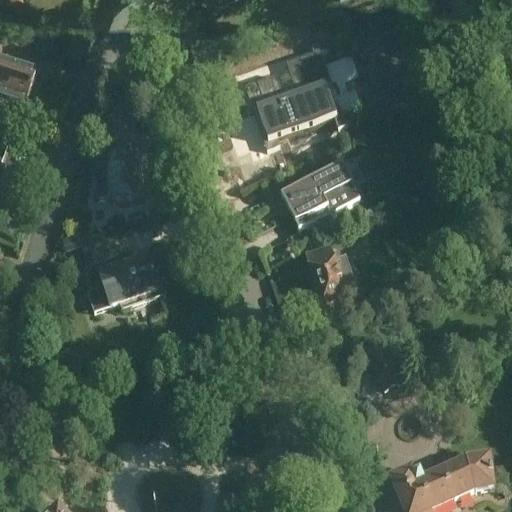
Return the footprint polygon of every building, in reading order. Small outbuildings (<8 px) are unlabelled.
[(0,52),(0,105),(24,113),(35,78),(0,66),(0,58),(2,53),(0,52)] [(257,95),(262,110),(254,113),(268,155),(336,132),(314,67),(287,76),(294,99),(282,103),(277,88),(257,95)] [(141,161),(133,161),(133,153),(115,153),(115,161),(98,160),(97,202),(140,202),(141,161)] [(281,201),(282,203),(299,237),(315,227),(318,232),(347,217),(345,211),(358,204),(339,169),(325,176),(322,171),(293,187),(296,193),(281,201)] [(370,215),(359,220),(363,228),(374,223),(370,215)] [(76,236),(81,252),(104,244),(102,237),(92,231),(76,236)] [(147,264),(125,272),(115,242),(88,251),(103,293),(87,298),(94,318),(110,313),(110,315),(119,311),(121,316),(166,300),(158,278),(152,280),(147,264)] [(359,286),(350,260),(334,265),(330,254),(305,262),(326,325),(352,316),(343,292),(359,286)] [(383,398),(402,391),(392,366),(373,373),(383,398)] [(416,478),(413,472),(388,483),(396,503),(398,502),(402,511),(448,511),(476,500),(496,497),(492,462),(466,465),(454,470),(450,462),(419,475),(420,477),(416,478)]
